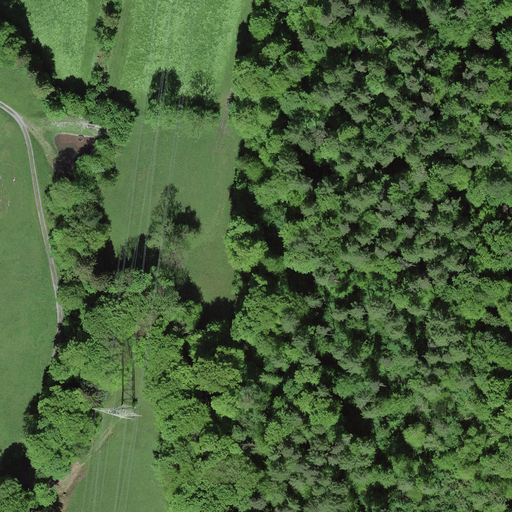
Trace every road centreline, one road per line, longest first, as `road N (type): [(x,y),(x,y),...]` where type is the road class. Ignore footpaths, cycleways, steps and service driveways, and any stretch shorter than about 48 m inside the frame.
road 1 (track): [(0,104),(21,122),(30,150),(59,320),(20,484),(6,511)]
road 2 (track): [(259,0),(225,119)]
